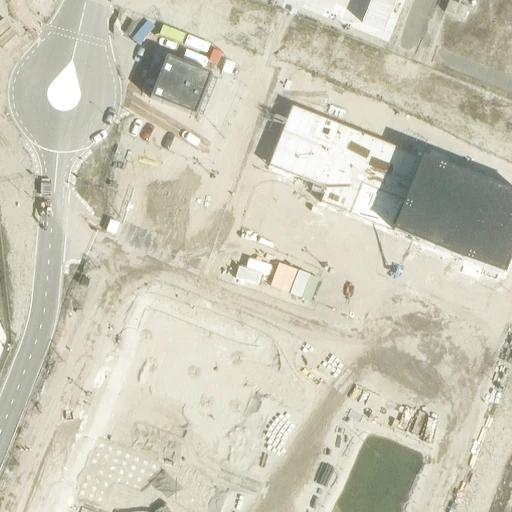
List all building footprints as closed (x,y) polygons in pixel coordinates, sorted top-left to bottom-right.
[(166,59),(149,100),(194,118),(210,77),(166,59)] [(161,110),(146,113),(148,122),(163,120),(161,110)] [(241,286),(248,262),(239,259),(232,284),(241,286)] [(382,358),(393,330),(300,294),(289,322),(382,358)] [(188,337),(227,349),(233,331),(193,319),(188,337)]
